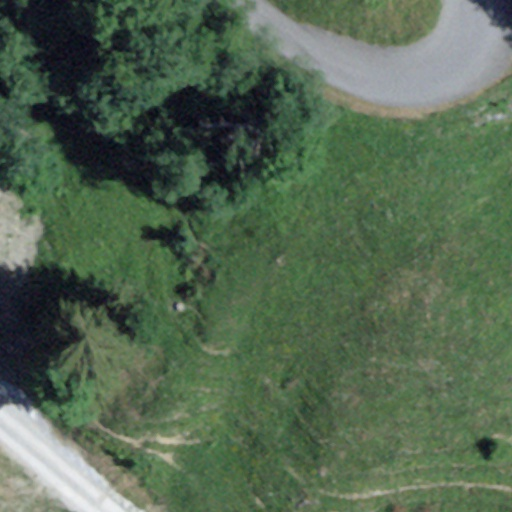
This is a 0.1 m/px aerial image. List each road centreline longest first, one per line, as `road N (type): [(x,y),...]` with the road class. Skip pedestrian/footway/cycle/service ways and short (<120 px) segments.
road 1 (track): [(234,0),(304,48),(395,77),(445,67),(460,54),(476,19),(474,0)]
road 2 (track): [(107,511),(0,426)]
